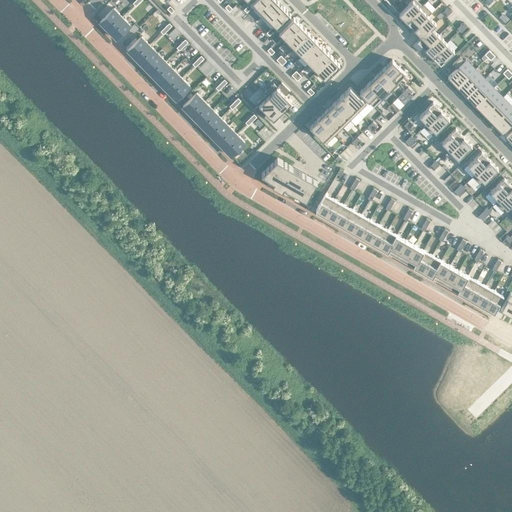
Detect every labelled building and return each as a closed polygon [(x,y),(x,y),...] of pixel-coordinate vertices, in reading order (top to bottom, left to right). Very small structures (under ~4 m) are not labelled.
[(248,0),(246,2),(249,5),(253,1),(263,11),(274,0),(248,0)] [(278,0),(274,0),(263,11),(273,21),(269,25),(272,28),(276,24),(289,11),(278,0)] [(406,0),(398,9),(397,9),(405,17),(422,1),(422,0),(420,2),(418,0),(406,0)] [(422,1),(405,17),(412,25),(430,8),(422,1)] [(103,24),(105,27),(106,26),(120,13),(112,4),(98,18),(103,23),(103,24)] [(430,8),(412,25),(420,33),(415,37),(416,37),(434,19),(427,12),(430,9),(430,8)] [(106,26),(105,27),(108,30),(109,29),(115,35),(128,21),(120,13),(106,26)] [(292,14),(277,28),(285,36),(281,39),(282,40),(300,22),(292,14)] [(434,19),(416,37),(423,45),(437,31),(430,24),(434,20),(434,19)] [(300,22),(282,40),(289,47),(307,30),(300,22)] [(307,30),(289,47),(289,48),(291,46),(298,53),(315,37),(307,30)] [(431,53),(445,39),(437,31),(423,45),(431,53)] [(134,54),(148,41),(140,32),(126,46),(131,51),(130,52),(133,55),(134,54)] [(315,37),(298,53),(299,54),(300,52),(307,59),(306,61),(322,45),(315,37)] [(453,47),(445,39),(431,53),(439,61),(453,47)] [(156,49),(148,41),(134,54),(133,55),(136,58),(137,57),(142,63),(156,49)] [(322,45),(306,61),(313,69),(330,53),(322,45)] [(150,71),(164,57),(156,49),(142,63),(147,68),(146,69),(149,72),(150,71)] [(330,53),(313,69),(314,69),(315,67),(323,75),(338,61),(330,53)] [(455,65),(446,74),(455,83),(473,66),(464,56),(462,58),(458,53),(450,61),(455,65)] [(390,56),(382,64),(395,78),(404,70),(390,56)] [(153,74),(158,79),(172,65),(164,57),(150,71),(149,72),(152,75),(153,74)] [(374,72),(387,86),(395,78),(382,64),(374,72)] [(162,85),(165,88),(180,73),(172,65),(158,79),(163,84),(162,85)] [(473,66),(455,83),(465,93),(482,75),(473,66)] [(380,93),(387,86),(374,72),(366,79),(380,93)] [(188,82),(180,73),(165,88),(168,91),(169,90),(174,95),(188,82)] [(482,75),(465,93),(474,102),(491,84),(482,75)] [(272,80),(263,88),(281,107),(290,98),(284,92),(288,87),(280,79),(275,83),(272,80)] [(382,95),(380,93),(366,79),(358,88),(373,103),(382,95)] [(340,92),(356,109),(365,100),(348,83),(340,92)] [(491,84),(474,102),(483,111),(501,94),(491,84)] [(257,101),(253,105),(261,114),(266,109),(271,115),(281,107),(263,88),(262,89),(264,90),(255,99),(257,101)] [(188,110),(189,111),(203,97),(195,89),(181,102),(186,108),(185,109),(187,111),(188,110)] [(349,116),(356,109),(340,92),(332,99),(349,116)] [(501,94),(483,111),(492,121),(510,103),(501,94)] [(197,119),(211,105),(203,97),(189,111),(190,112),(189,112),(191,115),(192,114),(197,119)] [(426,120),(439,106),(431,98),(417,111),(426,120)] [(332,99),(324,107),(341,124),(349,116),(332,99)] [(511,105),(510,103),(492,121),(501,130),(511,119),(511,105)] [(219,114),(211,105),(197,119),(202,124),(201,125),(203,127),(204,126),(205,127),(219,114)] [(439,106),(422,123),(430,132),(448,115),(439,106)] [(341,124),(324,107),(316,114),(333,131),(341,124)] [(219,114),(205,127),(206,128),(205,129),(207,131),(208,130),(213,135),(227,122),(219,114)] [(325,140),(333,131),(316,114),(308,123),(325,140)] [(411,121),(407,117),(402,122),(406,126),(411,121)] [(221,143),(235,130),(227,122),(213,135),(218,140),(217,141),(219,143),(220,143),(221,143)] [(454,125),(438,140),(446,148),(462,133),(454,125)] [(243,138),(235,130),(221,143),(222,144),(221,145),(223,147),(224,146),(229,152),(243,138)] [(462,133),(446,148),(455,157),(470,141),(462,133)] [(480,148),(466,161),(474,169),(470,173),(471,173),(488,156),(480,148)] [(271,180),(280,185),(281,182),(305,196),(315,177),(275,154),(260,170),(273,177),(271,180)] [(488,156),(471,173),(479,181),(496,165),(488,156)] [(502,174),(487,189),(495,198),(493,199),(493,200),(511,183),(502,174)] [(459,180),(452,187),(454,189),(461,182),(459,180)] [(461,182),(454,189),(456,192),(463,185),(461,182)] [(511,184),(511,183),(493,200),(502,208),(511,197),(511,184)] [(314,206),(323,212),(333,196),(323,190),(314,206)] [(323,212),(332,217),(341,201),(333,196),(323,212)] [(341,201),(332,217),(341,222),(350,206),(341,201)] [(485,204),(476,212),(478,214),(487,206),(485,204)] [(350,227),(359,211),(350,206),(341,222),(350,227)] [(487,206),(478,214),(480,216),(489,208),(487,206)] [(359,232),(368,216),(359,211),(350,227),(359,232)] [(367,237),(377,221),(368,216),(359,232),(367,237)] [(386,226),(377,221),(367,237),(376,242),(386,226)] [(386,226),(376,242),(385,247),(395,231),(386,226)] [(394,252),(403,236),(395,231),(385,247),(394,252)] [(412,241),(403,236),(394,252),(403,258),(412,241)] [(403,258),(412,263),(421,246),(412,241),(403,258)] [(421,246),(412,263),(416,265),(421,268),(430,251),(421,246)] [(430,273),(439,256),(430,251),(421,268),(430,273)] [(448,262),(439,256),(430,273),(439,278),(448,262)] [(448,262),(439,278),(447,283),(457,267),(448,262)] [(447,283),(456,288),(466,272),(457,267),(447,283)] [(456,288),(465,293),(474,277),(466,272),(456,288)] [(465,293),(474,298),(483,282),(474,277),(465,293)] [(483,282),(474,298),(483,303),(492,287),(483,282)] [(502,292),(492,287),(483,303),(492,309),(502,292)] [(511,290),(508,289),(499,305),(508,311),(511,303),(511,290)]
